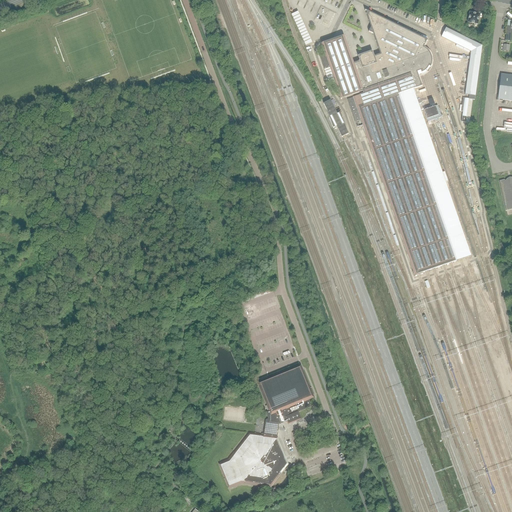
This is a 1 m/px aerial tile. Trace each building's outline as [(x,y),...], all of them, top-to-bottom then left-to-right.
[(298,10),(290,13),(303,46),(311,43),(298,10)] [(423,274),(422,273),(460,260),(466,257),(471,256),(413,89),(422,86),(422,85),(421,86),(418,77),(423,76),(424,75),(426,74),(428,73),(429,72),(430,70),(431,68),(432,66),(432,64),(433,62),(433,60),(432,58),(432,57),(432,56),(431,54),(430,53),(428,51),(427,50),(425,48),(423,48),(426,41),(427,41),(415,35),(371,13),(365,10),(365,11),(367,12),(366,14),(371,28),(369,32),(373,34),(380,55),(374,57),(372,52),(358,57),(360,62),(354,64),(344,36),(322,44),(325,55),(320,57),(324,70),(330,68),(341,99),(352,95),(353,98),(348,100),(355,122),(361,120),(415,276),(423,274)] [(468,22),(468,24),(472,25),(472,23),(478,24),(479,14),(470,12),(468,22)] [(446,28),(441,37),(471,52),(465,95),(475,96),(481,53),(482,46),(446,28)] [(511,100),(511,75),(501,74),(498,95),(497,95),(496,100),(502,101),(502,100),(511,100)] [(469,123),(472,100),(463,98),(461,112),(463,112),(461,122),(469,123)] [(346,130),(340,114),(337,115),(330,101),(327,102),(323,104),(328,112),(333,129),(337,127),(342,138),(344,136),(348,134),(346,130)] [(441,118),(437,106),(423,110),(428,122),(441,118)] [(511,177),(509,178),(507,179),(505,181),(504,180),(499,181),(506,211),(511,209),(511,177)] [(230,459),(219,464),(229,489),(230,488),(231,489),(242,484),(272,487),(290,464),(285,454),(279,437),(278,437),(280,425),(287,422),(289,425),(302,419),(299,412),(312,407),(309,400),(315,398),(302,364),(258,382),(267,405),(266,406),(268,412),(266,413),(268,419),(266,420),(264,435),(250,433),(230,459)]
